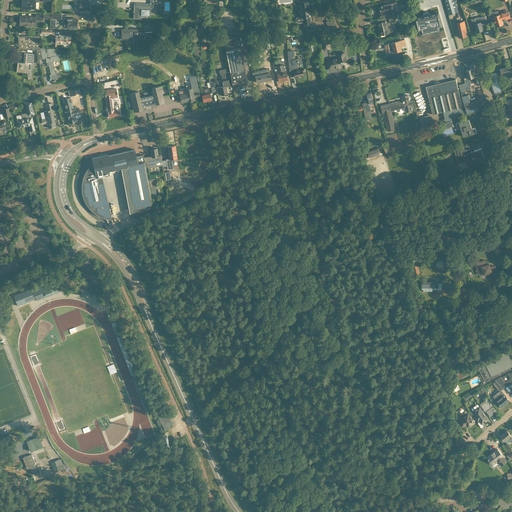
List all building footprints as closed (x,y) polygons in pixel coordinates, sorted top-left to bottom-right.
[(35,2),(35,0),(32,0),(27,0),(27,1),(22,1),(22,8),(30,8),(30,9),(31,10),(34,10),(34,9),(34,8),(35,8),(39,8),(39,2),(35,2)] [(382,17),(396,13),(395,9),(393,10),(392,5),(397,4),(395,0),(392,0),(384,2),(384,5),(379,6),(381,13),(379,13),(379,17),(382,16),(382,17)] [(454,0),(444,0),(448,15),(458,12),(454,0)] [(89,1),(84,1),(80,1),(80,2),(76,1),(76,5),(80,5),(80,10),(89,10),(89,1)] [(310,16),(308,1),(297,3),(299,2),(300,13),(298,13),(298,17),(296,19),(296,20),(298,22),(303,23),(302,30),(308,31),(309,31),(315,31),(316,31),(317,24),(310,23),(310,17),(310,16)] [(133,12),(133,14),(133,15),(133,19),(138,19),(141,19),(141,13),(143,13),(144,11),(144,9),(149,9),(149,13),(153,13),(153,4),(143,4),(136,3),(136,8),(134,8),(134,13),(133,12)] [(500,14),(491,17),(492,19),(493,22),(495,21),(496,26),(503,24),(501,18),(505,17),(506,19),(510,17),(509,14),(508,11),(499,14),(500,14)] [(424,16),(415,18),(418,31),(425,30),(425,33),(436,30),(435,27),(442,26),(439,12),(429,14),(429,12),(423,13),(424,16)] [(19,18),(19,20),(20,20),(20,25),(25,25),(34,25),(37,25),(33,25),(33,20),(34,20),(43,20),(43,18),(43,14),(36,14),(35,17),(34,17),(26,17),(20,16),(20,18),(19,18)] [(477,32),(483,30),(482,25),(488,23),(487,20),(486,20),(485,16),(481,17),(481,18),(479,19),(479,18),(478,18),(478,17),(475,18),(474,18),(474,19),(472,19),(473,24),(474,24),(477,32)] [(392,31),(391,25),(390,22),(386,23),(386,21),(385,21),(377,23),(380,35),(389,33),(392,32),(392,31)] [(466,32),(464,21),(456,23),(460,38),(466,36),(465,32),(466,32)] [(138,32),(138,29),(134,29),(134,30),(130,30),(130,29),(121,29),(122,38),(131,38),(131,35),(135,35),(135,38),(143,38),(143,40),(144,40),(144,39),(151,39),(151,32),(139,32),(138,32)] [(71,36),(62,36),(56,35),(56,38),(51,38),(51,43),(70,44),(71,36)] [(19,49),(26,49),(36,48),(40,48),(39,36),(18,37),(19,49)] [(226,50),(229,68),(230,74),(231,79),(232,85),(236,85),(236,84),(243,82),(244,83),(247,82),(245,71),(240,47),(238,37),(223,40),(225,50),(226,50)] [(329,39),(322,40),(323,50),(331,49),(330,44),(329,39)] [(391,43),(392,43),(388,44),(389,53),(394,52),(402,50),(401,46),(406,45),(405,39),(391,43)] [(57,77),(53,61),(59,60),(58,55),(57,55),(55,49),(51,49),(40,48),(36,48),(39,60),(46,58),(47,63),(48,62),(51,74),(50,74),(51,79),(57,77)] [(302,71),(304,71),(303,68),(298,70),(296,64),(298,63),(297,58),(295,59),(293,50),(288,51),(287,51),(289,74),(290,75),(294,74),(295,77),(303,75),(302,71)] [(26,53),(25,63),(17,62),(17,70),(16,72),(17,72),(17,70),(27,71),(28,79),(32,78),(31,71),(32,71),(34,53),(24,52),(24,53),(26,53)] [(346,57),(346,56),(345,52),(336,54),(337,58),(327,60),(330,69),(336,68),(336,67),(342,66),(343,66),(343,67),(344,67),(345,67),(346,67),(347,66),(347,65),(348,65),(346,59),(347,59),(347,56),(346,57)] [(280,60),(278,60),(279,62),(279,63),(279,65),(283,80),(288,79),(286,73),(286,71),(285,71),(285,70),(286,70),(284,64),(284,61),(281,62),(280,60)] [(136,76),(136,75),(143,75),(142,65),(131,66),(132,77),(136,76)] [(497,83),(495,77),(511,72),(511,73),(511,72),(511,65),(510,66),(509,65),(500,68),(501,74),(500,74),(500,72),(496,73),(496,75),(495,76),(494,73),(490,75),(489,75),(494,91),(495,95),(501,93),(500,89),(499,90),(498,87),(495,88),(494,84),(497,83)] [(229,85),(228,79),(231,79),(230,74),(229,68),(220,70),(219,70),(219,71),(220,74),(221,74),(222,80),(218,80),(217,82),(218,87),(216,87),(217,91),(220,90),(220,95),(227,93),(226,87),(226,86),(229,85)] [(465,83),(459,85),(461,91),(464,104),(470,102),(469,98),(470,98),(473,97),(470,86),(471,86),(471,84),(470,84),(469,78),(471,78),(471,79),(474,78),(474,77),(473,69),(473,68),(472,69),(472,68),(471,68),(469,68),(469,69),(466,70),(466,71),(467,75),(464,75),(465,83)] [(255,72),(252,72),(253,79),(255,79),(256,82),(271,79),(270,73),(269,73),(269,72),(269,69),(268,69),(263,70),(264,72),(258,73),(258,71),(255,72)] [(192,88),(179,91),(181,102),(187,101),(194,100),(194,97),(199,96),(195,76),(194,76),(191,76),(190,77),(192,88)] [(425,86),(426,86),(432,114),(462,107),(456,79),(425,86)] [(152,88),(154,94),(149,95),(139,98),(138,91),(130,93),(133,106),(134,111),(142,109),(141,105),(145,104),(146,105),(145,105),(145,106),(152,104),(151,103),(155,102),(156,103),(164,101),(162,96),(160,86),(152,88)] [(211,100),(208,88),(204,89),(202,88),(200,88),(203,102),(211,100)] [(116,89),(105,90),(106,97),(107,108),(109,117),(120,116),(119,109),(119,104),(113,105),(112,98),(118,97),(117,94),(117,92),(116,89)] [(365,102),(362,103),(363,109),(364,112),(369,111),(371,110),(370,105),(369,105),(368,102),(372,101),(370,93),(366,94),(364,94),(364,95),(365,99),(364,99),(365,102)] [(411,106),(413,106),(412,101),(409,102),(408,95),(402,96),(403,100),(389,103),(389,105),(382,107),(381,105),(383,114),(387,131),(395,129),(391,112),(394,111),(394,110),(405,107),(406,112),(412,110),(411,106)] [(75,116),(80,114),(78,108),(77,107),(76,106),(75,107),(74,108),(73,108),(70,97),(62,99),(65,111),(65,112),(66,111),(69,123),(76,121),(75,116)] [(478,99),(470,102),(464,104),(468,113),(482,109),(478,99)] [(34,124),(32,117),(35,116),(31,101),(25,102),(27,113),(22,114),(23,119),(17,120),(19,127),(29,125),(31,132),(35,131),(33,124),(34,124)] [(47,122),(48,127),(56,126),(55,123),(58,122),(58,123),(57,116),(54,117),(52,110),(53,109),(52,103),(46,104),(47,110),(44,111),(46,118),(42,119),(42,123),(47,122)] [(428,115),(419,117),(422,131),(431,128),(428,115)] [(469,119),(467,119),(456,123),(458,129),(460,128),(463,137),(476,133),(475,127),(472,128),(469,119)] [(453,126),(451,120),(443,123),(445,129),(453,126)] [(0,130),(1,131),(0,130),(9,128),(8,121),(4,122),(4,123),(0,123),(0,130)] [(169,158),(166,159),(168,169),(174,168),(172,159),(177,158),(175,145),(167,146),(169,158)] [(386,145),(380,147),(383,154),(389,152),(386,145)] [(463,146),(454,149),(456,158),(464,155),(465,158),(467,165),(478,162),(485,160),(484,158),(481,148),(471,151),(470,149),(465,151),(463,146)] [(151,156),(144,157),(146,168),(156,166),(155,161),(162,160),(161,155),(158,155),(157,147),(150,148),(151,156)] [(149,179),(146,168),(144,157),(143,154),(136,156),(134,149),(108,155),(108,156),(105,157),(101,156),(92,158),(95,170),(94,170),(92,171),(86,172),(86,171),(84,176),(82,182),(82,188),(83,194),(84,200),(87,205),(91,210),(96,213),(101,216),(106,215),(97,177),(110,175),(109,171),(126,167),(134,211),(153,204),(150,189),(149,179)] [(488,253),(495,251),(493,244),(480,248),(481,252),(488,251),(488,253)] [(85,255),(83,257),(77,260),(80,265),(83,270),(84,271),(92,266),(91,265),(85,255)] [(488,278),(489,277),(494,276),(496,272),(495,266),(490,267),(489,264),(486,265),(485,261),(476,263),(479,273),(483,272),(484,274),(486,273),(488,278)] [(36,301),(46,297),(46,296),(53,293),(53,294),(58,292),(57,290),(61,289),(58,283),(57,278),(13,295),(15,300),(17,306),(35,299),(36,301)] [(94,293),(86,279),(82,282),(84,285),(80,287),(85,294),(88,292),(90,295),(94,293)] [(422,283),(422,287),(423,287),(423,291),(432,291),(432,289),(434,289),(441,289),(441,287),(442,287),(443,286),(443,285),(443,284),(443,283),(442,283),(441,283),(440,283),(440,282),(423,282),(423,283),(422,283)] [(457,290),(459,301),(470,298),(468,288),(457,290)] [(97,298),(105,293),(103,289),(95,294),(97,298)] [(510,368),(511,366),(511,348),(477,364),(479,368),(478,368),(485,382),(504,373),(503,371),(510,368)] [(110,374),(117,372),(114,364),(107,366),(110,374)] [(459,378),(467,374),(465,369),(455,373),(458,380),(460,379),(459,378)] [(501,377),(495,380),(496,381),(503,390),(507,386),(501,377)] [(499,391),(492,397),(501,407),(510,401),(501,391),(501,390),(499,391)] [(490,403),(489,404),(486,400),(480,404),(485,412),(486,411),(490,417),(491,416),(492,414),(496,411),(490,403)] [(475,416),(477,419),(478,420),(479,420),(482,424),(488,420),(479,407),(473,411),(476,415),(475,416)] [(474,422),(468,414),(467,414),(465,412),(461,414),(463,417),(462,418),(459,419),(461,427),(467,425),(468,426),(474,422)] [(158,425),(162,423),(165,430),(174,426),(172,423),(173,422),(172,420),(171,420),(168,413),(159,417),(160,419),(156,420),(158,425)] [(505,441),(506,442),(510,439),(511,442),(511,437),(510,436),(511,435),(507,431),(500,436),(504,441),(505,441)] [(9,433),(1,436),(3,439),(4,442),(10,440),(9,437),(10,436),(9,433)] [(26,441),(30,451),(43,446),(40,436),(26,441)] [(497,449),(486,457),(492,465),(496,462),(495,461),(498,459),(499,460),(500,461),(502,464),(506,461),(503,456),(497,449)] [(32,454),(23,457),(27,469),(30,468),(36,466),(32,454)] [(38,472),(36,466),(30,468),(32,474),(38,472)]
